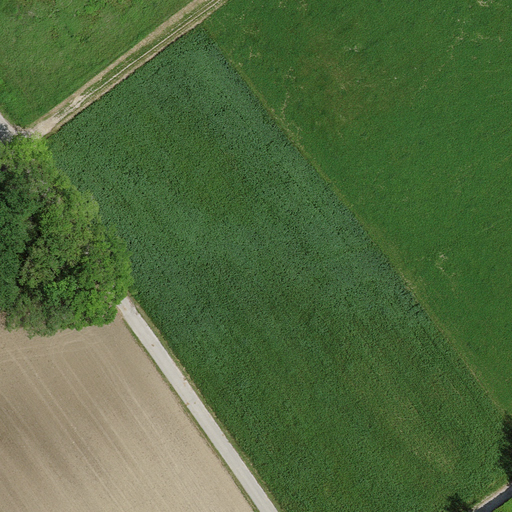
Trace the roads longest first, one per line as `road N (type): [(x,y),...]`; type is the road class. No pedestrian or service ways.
road 1 (track): [(269,511),(0,122)]
road 2 (track): [(0,165),(213,0)]
